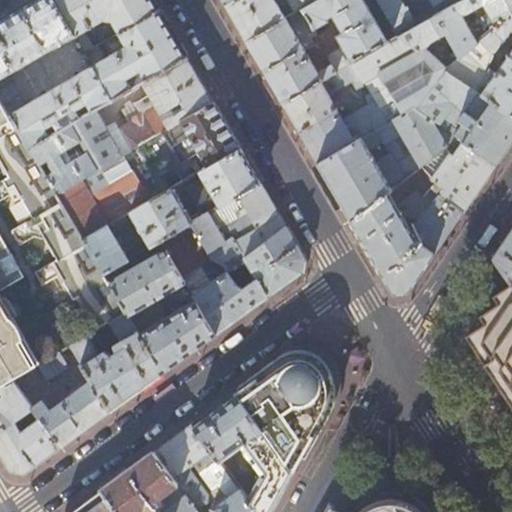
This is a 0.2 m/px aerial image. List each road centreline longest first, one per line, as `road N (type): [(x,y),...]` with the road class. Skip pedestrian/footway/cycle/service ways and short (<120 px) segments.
road 1 (residential): [(350,277),(22,511)]
road 2 (unclassified): [(350,277),(185,0)]
road 3 (residential): [(395,352),(511,184)]
road 4 (unclassified): [(498,511),(395,352)]
road 5 (residential): [(303,511),(395,352)]
